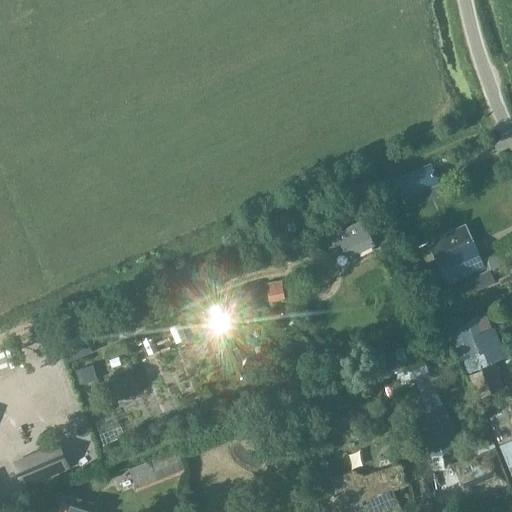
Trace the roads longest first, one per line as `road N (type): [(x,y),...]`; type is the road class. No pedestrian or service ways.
road 1 (track): [(0,345),(498,119)]
road 2 (unclassified): [(511,144),(488,93),(464,0)]
